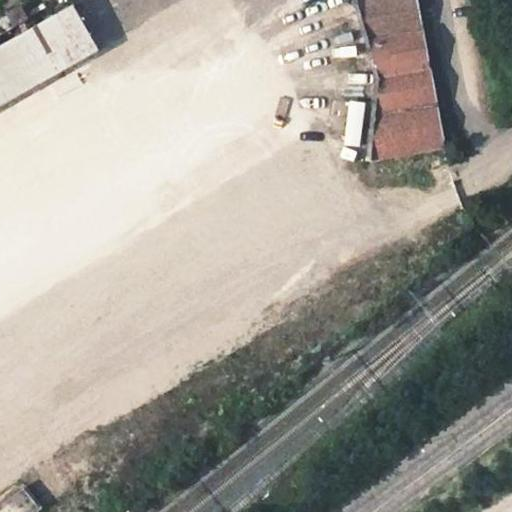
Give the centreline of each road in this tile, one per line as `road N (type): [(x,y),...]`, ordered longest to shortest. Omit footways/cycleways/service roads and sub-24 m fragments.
road 1 (unknown): [(384,226),(330,169),(295,43),(265,7),(233,9),(0,153)]
road 2 (unknown): [(130,355),(384,226)]
road 3 (tertiary): [(511,407),(371,511)]
road 4 (unknown): [(507,153),(481,110),(440,0)]
road 5 (unknown): [(0,428),(130,355)]
road 6 (unknown): [(384,226),(507,153)]
